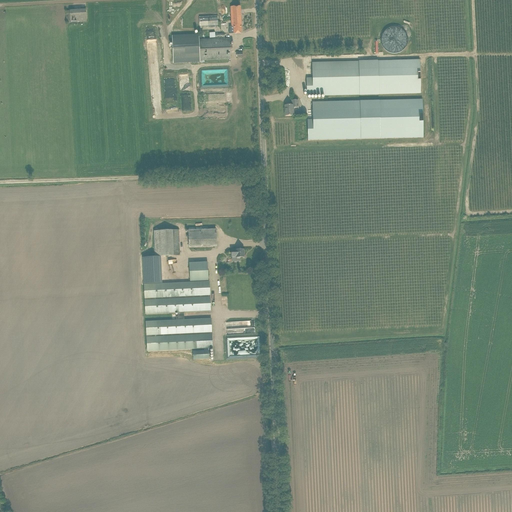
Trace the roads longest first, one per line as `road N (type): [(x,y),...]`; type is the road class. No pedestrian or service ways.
road 1 (unclassified): [(281,511),(257,0)]
road 2 (track): [(265,173),(0,183)]
